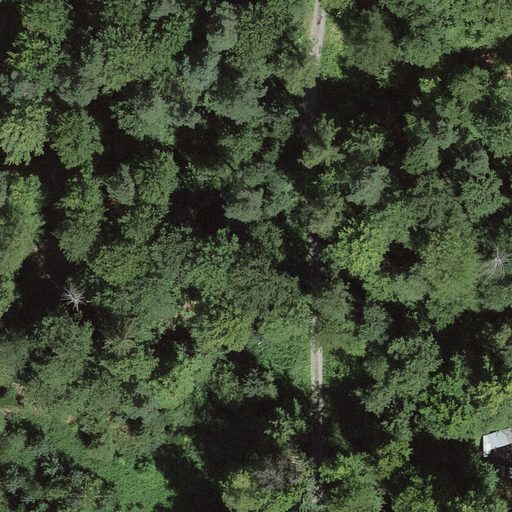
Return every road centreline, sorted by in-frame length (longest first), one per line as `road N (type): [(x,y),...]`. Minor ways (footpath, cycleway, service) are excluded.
road 1 (track): [(326,0),(314,40),(307,497),(297,511)]
road 2 (track): [(511,390),(331,511)]
